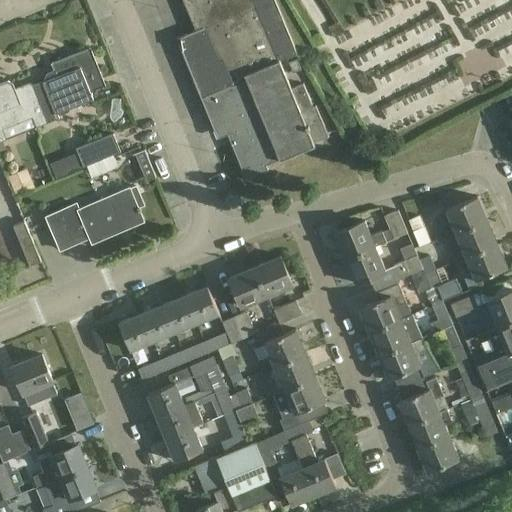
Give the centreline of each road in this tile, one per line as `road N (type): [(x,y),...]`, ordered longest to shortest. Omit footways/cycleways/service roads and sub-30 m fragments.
road 1 (residential): [(366,511),(398,497),(297,218)]
road 2 (residential): [(212,240),(119,0)]
road 3 (residential): [(297,218),(465,167),(494,172),(511,211)]
road 4 (residential): [(70,309),(157,511)]
road 5 (residential): [(70,309),(212,240)]
